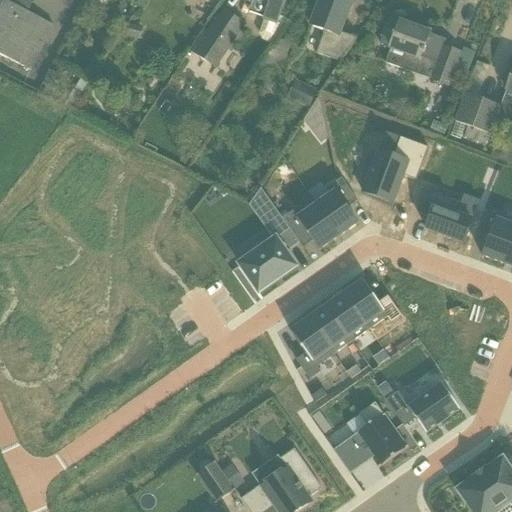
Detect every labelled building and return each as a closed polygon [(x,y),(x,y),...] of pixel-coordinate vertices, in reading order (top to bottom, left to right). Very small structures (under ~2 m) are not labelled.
[(53,26),(28,14),(35,0),(0,0),(0,56),(31,71),(53,26)] [(250,14),(263,19),(277,23),(283,7),(284,8),(286,0),(253,0),(251,8),(249,9),(248,12),(250,14)] [(351,5),(336,0),(320,0),(311,27),(325,32),(316,54),(340,63),(357,40),(339,33),(342,26),(343,26),(351,5)] [(214,68),(216,69),(246,25),(223,10),(208,32),(205,30),(190,52),(205,62),(214,68)] [(386,64),(431,81),(430,81),(449,88),(461,54),(444,48),(447,41),(400,23),(390,49),(391,50),(386,64)] [(127,35),(140,39),(143,29),(130,25),(127,35)] [(181,53),(175,62),(180,66),(186,57),(181,53)] [(511,76),(501,107),(511,111),(511,76)] [(309,110),(318,91),(296,81),(287,100),(309,110)] [(454,123),(468,128),(464,137),(486,145),(490,135),(491,136),(502,108),(479,99),(465,94),(454,123)] [(416,182),(429,149),(401,138),(393,158),(378,152),(375,160),(368,157),(361,175),(368,178),(363,193),(393,205),(403,177),(416,182)] [(330,196),(316,206),(339,238),(359,225),(348,209),(358,202),(342,179),(326,190),(330,196)] [(249,206),(258,219),(274,207),(260,188),(249,206)] [(427,192),(419,214),(430,219),(426,230),(463,244),(472,222),(457,216),(461,205),(427,192)] [(339,238),(316,206),(299,218),(294,212),(282,220),(290,230),(300,244),(303,249),(313,242),(320,252),(339,238)] [(504,266),(511,245),(511,225),(498,221),(500,217),(486,212),(477,235),(489,239),(482,257),(504,266)] [(290,230),(239,266),(259,295),(297,269),(286,254),(300,244),(290,230)] [(370,331),(387,319),(388,318),(392,324),(402,317),(387,297),(378,304),(363,283),(345,296),(370,331)] [(345,296),(327,308),(352,343),(370,331),(345,296)] [(334,356),(352,343),(327,308),(309,321),(334,356)] [(334,356),(309,321),(291,334),(306,355),(296,362),(310,381),(321,373),(317,368),(334,356)] [(390,360),(384,352),(376,358),(382,366),(390,360)] [(370,369),(364,361),(356,367),(362,375),(370,369)] [(426,435),(460,410),(442,384),(409,408),(398,393),(386,402),(404,428),(416,420),(426,435)] [(322,390),(312,397),(315,404),(327,396),(322,390)] [(334,452),(350,475),(373,459),(379,468),(378,469),(378,470),(408,448),(408,447),(406,448),(385,417),(386,417),(385,415),(384,416),(375,404),(359,416),(368,428),(334,452)] [(319,413),(312,418),(320,430),(327,425),(319,413)] [(260,487),(241,500),(249,511),(267,511),(274,507),(277,511),(298,511),(312,503),(309,498),(320,490),(294,452),(280,462),(277,458),(253,476),(260,487)] [(474,479),(457,492),(470,511),(498,511),(511,502),(511,471),(503,459),(485,472),(485,470),(473,478),(474,479)] [(214,464),(197,476),(217,504),(234,492),(221,473),(214,464)] [(221,473),(234,492),(245,484),(231,466),(221,473)]
